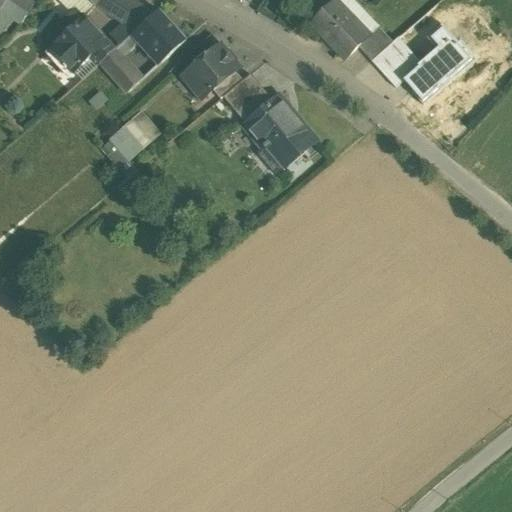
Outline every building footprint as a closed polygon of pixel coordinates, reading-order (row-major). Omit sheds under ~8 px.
[(0,0),(0,11),(20,26),(33,5),(25,0),(0,0)] [(155,16),(130,0),(115,0),(107,14),(124,25),(111,37),(120,47),(134,35),(155,16)] [(336,0),(335,2),(370,38),(379,29),(349,0),(336,0)] [(370,38),(335,2),(311,25),(346,61),(359,49),(370,38)] [(76,10),(59,25),(68,35),(85,20),(76,10)] [(186,42),(159,12),(155,16),(134,35),(140,41),(161,65),(186,42)] [(114,53),(85,20),(68,35),(52,50),(74,73),(93,56),(101,65),(114,53)] [(412,93),(424,107),(476,61),(460,42),(459,44),(443,25),(426,39),(437,51),(421,65),(418,68),(419,69),(404,82),(413,92),(412,93)] [(370,38),(359,49),(372,63),(393,44),(379,29),(370,38)] [(120,47),(117,50),(123,56),(140,41),(134,35),(120,47)] [(421,65),(399,39),(393,44),(372,63),(395,90),(404,82),(419,69),(418,68),(421,65)] [(221,47),(186,76),(205,99),(213,92),(236,73),(240,70),(221,47)] [(123,56),(117,50),(114,53),(101,65),(128,94),(144,80),(123,56)] [(236,73),(213,92),(221,101),(223,99),(243,82),(236,73)] [(243,82),(223,99),(246,126),(273,103),(251,76),(243,82)] [(297,118),(295,120),(277,100),(273,103),(246,126),(244,128),(264,152),(268,148),(284,166),(300,152),(303,155),(318,142),(297,118)] [(143,151),(124,130),(105,147),(118,161),(123,157),(129,163),(143,151)] [(284,166),(268,148),(264,152),(259,156),(276,176),(285,168),(284,166)]
